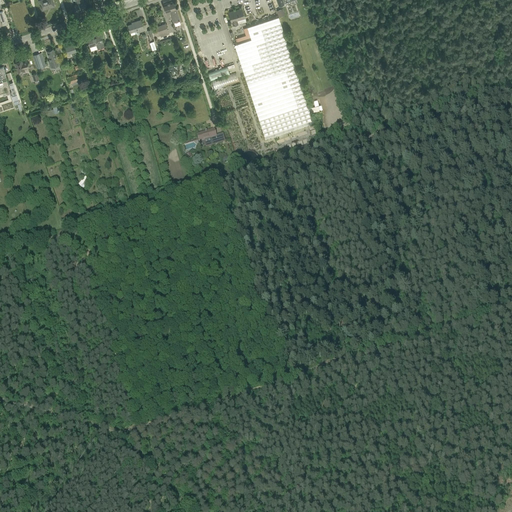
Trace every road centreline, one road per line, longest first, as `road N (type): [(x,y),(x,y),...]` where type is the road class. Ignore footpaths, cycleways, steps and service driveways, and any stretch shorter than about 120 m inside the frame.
road 1 (track): [(110,432),(511,305)]
road 2 (track): [(222,183),(511,89)]
road 3 (track): [(0,255),(222,183)]
road 4 (secondary): [(0,46),(143,0)]
